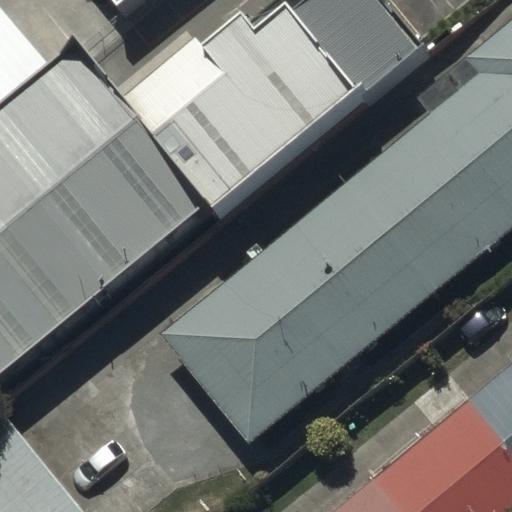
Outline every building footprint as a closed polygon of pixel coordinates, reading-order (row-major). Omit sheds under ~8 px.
[(103,0),(127,29),(163,0),(103,0)] [(0,386),(355,94),(282,6),(138,125),(89,66),(0,139),(0,386)] [(511,253),(511,74),(170,346),(258,456),(511,253)] [(511,511),(511,384),(352,511),(511,511)] [(77,511),(1,421),(0,421),(0,511),(77,511)]
